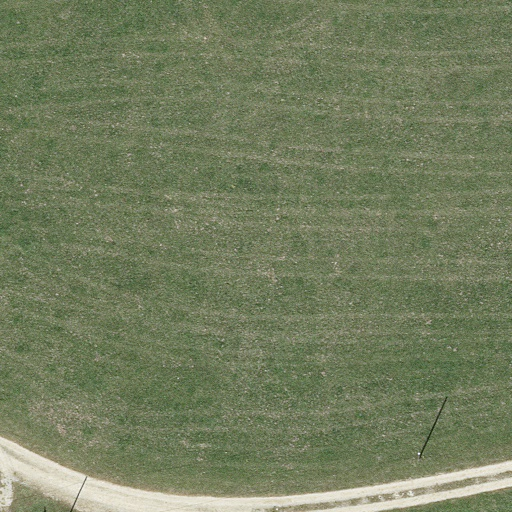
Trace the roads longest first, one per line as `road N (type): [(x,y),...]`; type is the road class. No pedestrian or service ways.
road 1 (track): [(511,485),(374,511)]
road 2 (track): [(115,511),(0,453)]
